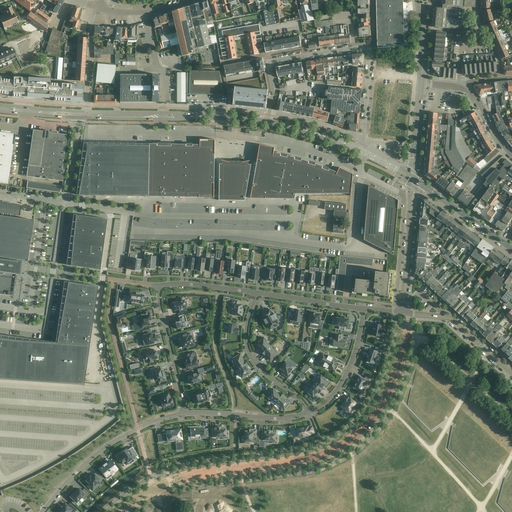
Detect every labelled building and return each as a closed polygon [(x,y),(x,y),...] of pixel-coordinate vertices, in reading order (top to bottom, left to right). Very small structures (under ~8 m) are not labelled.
[(14,0),(16,1),(29,11),(39,1),(40,0),(14,0)] [(53,3),(50,9),(57,13),(59,9),(60,8),(65,0),(64,0),(59,0),(56,6),(53,3)] [(210,9),(207,0),(202,2),(207,25),(214,24),(213,20),(211,15),(208,16),(206,9),(210,9)] [(223,4),(221,0),(210,0),(213,8),(214,15),(219,14),(225,13),(224,10),(218,11),(217,6),(223,4)] [(229,4),(227,0),(221,0),(223,4),(224,10),(225,13),(225,14),(230,12),(228,6),(226,7),(226,5),(229,4)] [(227,0),(229,4),(231,11),(233,17),(235,16),(236,16),(233,10),(241,7),(238,0),(227,0)] [(255,0),(256,1),(256,2),(257,6),(258,11),(264,10),(262,4),(261,0),(255,0)] [(274,0),(276,10),(281,9),(282,9),(283,8),(284,7),(283,5),(282,4),(281,4),(280,0),(274,0)] [(317,0),(314,0),(312,0),(311,1),(311,3),(312,11),(319,10),(317,0)] [(376,0),(378,50),(396,50),(398,45),(400,45),(400,49),(399,49),(408,49),(409,49),(410,49),(410,48),(411,48),(411,47),(411,46),(410,7),(408,7),(407,2),(403,3),(402,0),(376,0)] [(445,0),(445,5),(443,5),(442,8),(455,9),(455,6),(463,7),(463,0),(445,0)] [(207,25),(202,2),(189,6),(198,48),(200,47),(211,45),(217,43),(216,35),(209,36),(207,25)] [(312,11),(311,3),(301,7),(301,10),(298,10),(299,13),(301,20),(301,22),(314,20),(314,19),(314,18),(313,17),(312,11)] [(73,29),(76,30),(79,20),(83,9),(74,5),(70,16),(71,16),(66,29),(65,29),(65,30),(70,32),(73,29)] [(198,48),(189,6),(173,12),(178,33),(180,44),(183,56),(187,55),(188,59),(186,60),(187,65),(197,63),(195,57),(191,59),(190,55),(195,54),(195,55),(200,53),(198,48)] [(11,8),(10,8),(2,12),(3,15),(1,16),(2,18),(0,18),(4,28),(17,22),(11,8)] [(462,10),(455,9),(442,8),(437,8),(435,27),(461,30),(464,27),(466,14),(462,10)] [(38,9),(34,14),(46,23),(47,22),(50,18),(38,9)] [(281,9),(276,10),(268,12),(264,13),(266,26),(283,23),(283,20),(281,9)] [(369,14),(370,9),(358,9),(358,14),(362,14),(362,16),(358,16),(358,19),(361,19),(364,19),(364,14),(369,14)] [(25,16),(26,18),(28,19),(47,33),(49,25),(49,24),(47,22),(46,23),(34,14),(33,13),(33,14),(29,11),(25,16)] [(178,33),(173,12),(166,15),(171,35),(178,33)] [(301,20),(299,13),(295,14),(296,17),(283,20),(283,23),(301,20)] [(52,29),(48,42),(45,52),(59,54),(60,44),(63,34),(65,30),(65,29),(66,29),(71,16),(70,16),(67,15),(60,32),(52,29)] [(171,35),(166,15),(159,17),(164,36),(171,35)] [(164,36),(159,17),(153,19),(155,28),(159,27),(161,37),(164,36)] [(322,27),(321,22),(321,18),(314,19),(314,20),(315,28),(317,28),(322,27)] [(494,21),(486,25),(485,25),(487,28),(486,28),(487,29),(488,30),(496,26),(494,21)] [(138,38),(138,24),(128,28),(127,28),(127,40),(137,41),(138,38)] [(247,34),(260,32),(259,24),(238,28),(240,36),(247,34)] [(105,28),(95,26),(94,34),(99,35),(99,36),(104,37),(104,36),(104,33),(105,28)] [(498,31),(496,26),(488,30),(488,31),(488,32),(490,35),(498,31)] [(355,31),(355,37),(371,36),(370,27),(359,28),(358,30),(355,31)] [(127,40),(127,28),(121,28),(119,36),(120,36),(119,41),(120,42),(121,40),(127,40)] [(240,36),(238,28),(222,31),(223,38),(233,37),(240,36)] [(503,35),(501,30),(498,31),(490,35),(491,38),(491,39),(492,39),(492,40),(503,35)] [(261,35),(260,32),(247,34),(247,35),(247,36),(247,37),(248,39),(247,39),(248,39),(248,41),(256,40),(256,39),(255,36),(261,35)] [(180,44),(178,33),(171,35),(164,36),(161,37),(164,48),(177,45),(180,44)] [(317,34),(318,39),(320,47),(325,46),(323,34),(321,35),(321,33),(317,34)] [(505,40),(503,35),(492,40),(492,41),(493,42),(494,45),(502,41),(505,40)] [(233,38),(233,37),(223,38),(219,39),(220,42),(225,41),(226,45),(234,44),(234,42),(234,41),(233,40),(233,39),(233,38)] [(309,45),(308,42),(309,49),(319,47),(317,37),(314,38),(314,43),(311,43),(312,44),(309,45)] [(261,38),(256,39),(256,40),(248,41),(248,42),(248,41),(248,42),(248,43),(248,44),(249,44),(249,46),(249,48),(258,47),(257,46),(257,43),(262,42),(261,38)] [(505,46),(502,41),(494,45),(496,48),(495,48),(496,49),(496,50),(505,46)] [(234,44),(226,45),(220,46),(221,49),(226,48),(227,52),(235,51),(235,49),(235,48),(235,47),(235,46),(234,46),(234,45),(234,44)] [(263,45),(257,46),(258,47),(249,48),(249,49),(249,50),(250,50),(250,51),(250,53),(250,55),(259,54),(258,50),(263,49),(263,45)] [(507,51),(505,46),(496,50),(497,50),(496,51),(497,51),(497,52),(499,54),(507,51)] [(7,51),(11,60),(17,58),(13,49),(7,51)] [(2,53),(7,63),(11,60),(7,51),(2,53)] [(235,51),(227,52),(222,53),(222,56),(228,55),(228,59),(237,58),(237,57),(237,58),(237,57),(236,56),(236,54),(236,53),(236,52),(235,52),(235,51)] [(509,56),(507,51),(499,54),(500,57),(500,58),(500,59),(501,59),(501,60),(505,58),(508,56),(509,56)] [(62,59),(46,57),(45,65),(33,64),(32,76),(14,74),(8,74),(21,68),(17,58),(11,60),(7,63),(2,65),(0,65),(0,93),(8,95),(8,93),(12,93),(12,97),(26,98),(26,97),(49,99),(49,96),(54,97),(53,101),(82,103),(83,86),(70,85),(70,84),(61,84),(62,59)] [(257,60),(258,67),(258,69),(259,72),(264,71),(265,71),(265,70),(265,69),(264,66),(265,65),(265,63),(264,64),(263,60),(263,59),(263,58),(262,59),(261,59),(260,59),(259,59),(258,59),(257,60),(256,60),(257,60)] [(325,75),(323,59),(316,60),(317,69),(318,76),(325,75)] [(258,69),(258,67),(257,60),(256,60),(255,60),(254,61),(253,61),(250,61),(251,68),(252,70),(258,69)] [(252,70),(251,68),(250,61),(249,62),(249,61),(248,62),(247,62),(244,62),(245,69),(245,72),(252,70)] [(245,72),(245,69),(244,62),(243,62),(243,63),(242,63),(241,63),(240,63),(237,64),(238,70),(239,73),(245,72)] [(433,74),(435,76),(437,74),(441,78),(446,78),(447,69),(442,68),(442,63),(438,63),(433,62),(432,68),(436,71),(433,74)] [(115,66),(97,64),(95,82),(114,84),(115,66)] [(239,73),(238,70),(237,64),(236,64),(235,64),(234,64),(231,65),(232,71),(232,74),(239,73)] [(232,71),(231,65),(230,65),(229,65),(228,65),(227,65),(227,66),(224,66),(226,75),(232,74),(232,71)] [(220,72),(190,71),(190,73),(187,73),(187,94),(190,94),(223,95),(220,72)] [(177,73),(177,102),(186,102),(186,93),(186,73),(177,73)] [(158,75),(120,75),(120,102),(158,102),(158,97),(158,93),(158,85),(159,85),(159,82),(158,82),(158,75)] [(234,99),(233,105),(234,105),(239,106),(242,106),(244,106),(245,106),(247,107),(248,107),(250,107),(255,107),(255,108),(256,108),(256,107),(258,108),(261,108),(260,108),(261,108),(266,108),(266,109),(267,102),(267,101),(267,98),(268,98),(268,96),(268,93),(268,90),(267,82),(267,83),(242,87),(235,87),(235,88),(229,90),(229,89),(228,90),(230,99),(234,99)] [(493,92),(492,83),(483,84),(484,93),(486,93),(491,92),(493,92)] [(484,93),(483,84),(475,86),(474,88),(481,99),(487,97),(486,93),(484,93)] [(361,90),(326,87),(325,100),(332,100),(354,102),(353,104),(358,105),(360,105),(360,106),(361,90)] [(353,104),(354,102),(332,100),(331,107),(339,107),(338,110),(343,111),(345,112),(347,113),(351,113),(359,114),(360,105),(358,105),(353,104)] [(276,110),(283,112),(285,102),(278,101),(276,110)] [(312,118),(317,119),(320,110),(321,108),(315,107),(312,118)] [(339,107),(331,107),(330,122),(329,123),(332,124),(333,124),(336,116),(338,110),(339,107)] [(478,116),(476,112),(466,117),(459,121),(456,121),(455,126),(458,128),(461,126),(468,122),(478,116)] [(338,117),(336,116),(333,124),(337,126),(342,115),(339,114),(338,117)] [(497,115),(497,114),(496,114),(491,115),(495,123),(502,119),(500,114),(497,115)] [(481,121),(478,116),(468,122),(461,126),(458,128),(459,130),(470,124),(471,126),(481,121)] [(508,119),(508,117),(502,119),(495,123),(497,128),(505,124),(503,121),(508,119)] [(453,120),(449,120),(448,125),(448,129),(446,140),(446,144),(446,145),(445,149),(443,149),(443,153),(444,154),(445,157),(447,160),(448,163),(450,166),(451,168),(458,173),(461,168),(465,162),(471,154),(471,153),(472,153),(469,148),(463,137),(459,130),(458,128),(455,126),(456,121),(453,120)] [(483,126),(481,121),(471,126),(469,128),(470,130),(472,128),(474,131),(483,126)] [(350,124),(349,124),(348,129),(356,132),(358,131),(358,125),(350,124)] [(506,125),(506,124),(505,124),(497,128),(499,132),(500,133),(507,129),(505,125),(506,125)] [(485,130),(483,126),(474,131),(470,133),(473,137),(485,130)] [(509,132),(507,129),(500,133),(501,134),(504,137),(510,133),(511,132),(510,131),(509,132)] [(33,130),(32,135),(26,176),(62,181),(64,170),(62,170),(67,135),(48,132),(48,131),(45,131),(45,132),(33,130)] [(488,135),(485,130),(473,137),(472,138),(473,140),(477,138),(478,140),(488,135)] [(0,183),(8,184),(15,134),(10,134),(0,132),(0,183)] [(490,140),(488,135),(478,140),(474,143),(475,145),(479,143),(481,145),(490,140)] [(121,145),(97,145),(89,145),(78,196),(89,196),(135,197),(141,197),(149,197),(171,197),(175,197),(181,197),(185,197),(213,198),(214,198),(215,153),(215,148),(215,147),(215,141),(215,140),(214,140),(208,140),(207,140),(202,140),(202,139),(200,139),(200,141),(200,145),(193,145),(193,147),(186,147),(186,144),(171,144),(171,146),(157,146),(157,144),(135,144),(135,146),(121,145)] [(493,144),(490,140),(481,145),(479,146),(481,151),(484,150),(493,144)] [(496,148),(493,144),(484,150),(486,153),(485,153),(486,155),(487,156),(490,154),(492,152),(494,150),(496,148)] [(260,146),(259,152),(258,153),(259,153),(258,158),(251,199),(295,199),(296,194),(351,194),(351,196),(353,181),(353,175),(353,174),(352,173),(340,168),(339,169),(337,172),(329,169),(329,171),(322,169),(323,167),(316,164),(315,166),(308,164),(309,162),(302,159),(301,161),(294,160),(295,158),(288,156),(287,158),(280,156),(281,154),(274,153),(274,149),(275,149),(275,147),(273,147),(268,146),(267,146),(261,145),(260,145),(260,146)] [(471,154),(465,162),(468,164),(474,169),(476,165),(478,164),(471,159),(474,155),(471,153),(471,154)] [(489,175),(487,177),(485,179),(486,180),(483,184),(489,188),(491,186),(491,185),(495,189),(498,186),(504,178),(506,175),(511,166),(511,164),(506,159),(504,161),(502,163),(500,165),(497,167),(495,169),(493,171),(491,173),(489,175)] [(222,160),(222,161),(223,161),(223,164),(220,164),(219,200),(245,201),(251,164),(248,164),(249,161),(250,161),(248,161),(243,162),(242,162),(242,163),(237,164),(234,164),(229,163),(230,163),(230,162),(228,162),(223,161),(222,160)] [(474,169),(468,164),(464,170),(461,168),(458,173),(456,175),(459,178),(461,179),(464,181),(463,184),(453,196),(457,200),(462,192),(464,191),(478,172),(474,169)] [(438,165),(436,166),(434,167),(434,168),(424,167),(424,174),(425,176),(427,177),(432,171),(433,170),(438,168),(438,165)] [(458,173),(451,168),(450,169),(444,174),(441,177),(435,183),(445,191),(453,180),(456,175),(458,173)] [(433,171),(432,171),(427,177),(431,180),(436,174),(439,172),(438,170),(433,171)] [(440,172),(439,172),(436,174),(431,180),(435,183),(441,177),(444,174),(441,172),(440,172)] [(454,180),(453,180),(445,191),(449,194),(457,183),(454,181),(454,180)] [(27,181),(27,183),(26,188),(61,193),(62,186),(57,186),(27,181)] [(463,184),(458,181),(457,183),(449,194),(453,196),(463,184)] [(489,188),(483,184),(475,195),(478,196),(476,199),(475,198),(472,203),(469,208),(473,210),(473,211),(473,210),(489,188)] [(399,200),(374,188),(370,186),(369,185),(368,194),(365,234),(364,240),(371,243),(386,251),(394,255),(394,249),(398,209),(399,200)] [(480,216),(486,206),(494,194),(497,190),(495,189),(491,185),(491,186),(489,188),(473,210),(473,211),(480,215),(480,216)] [(511,185),(510,188),(505,185),(502,189),(503,190),(511,196),(511,194),(511,185)] [(500,193),(497,190),(494,194),(486,206),(480,216),(484,218),(490,209),(493,205),(494,203),(496,200),(498,198),(501,194),(500,193)] [(511,195),(511,196),(503,190),(501,194),(498,198),(503,202),(505,200),(508,201),(509,199),(511,200),(508,206),(511,208),(511,195)] [(463,193),(462,192),(457,200),(467,206),(471,200),(463,194),(463,193)] [(507,208),(496,200),(494,203),(502,208),(503,209),(505,210),(511,214),(511,208),(508,206),(507,208)] [(434,204),(428,201),(424,207),(426,208),(427,209),(427,212),(429,213),(430,211),(429,210),(434,204)] [(33,220),(32,220),(28,220),(28,219),(27,219),(24,219),(23,219),(20,219),(19,218),(15,218),(15,215),(16,215),(17,215),(18,215),(19,215),(19,216),(20,216),(20,214),(20,213),(20,211),(21,209),(20,209),(21,208),(21,207),(21,205),(19,205),(17,205),(16,205),(13,204),(10,204),(9,204),(8,204),(7,203),(7,204),(5,203),(4,203),(2,203),(1,203),(0,202),(0,293),(2,294),(3,294),(6,295),(7,295),(10,295),(13,296),(13,295),(13,294),(13,293),(13,291),(13,290),(14,288),(13,288),(14,287),(14,285),(14,284),(14,282),(15,282),(15,281),(14,281),(15,280),(15,278),(15,277),(16,274),(19,275),(20,269),(20,267),(20,265),(21,265),(21,260),(22,260),(27,261),(27,260),(28,257),(28,256),(28,253),(29,253),(29,252),(28,252),(29,249),(29,248),(30,245),(30,244),(30,241),(30,240),(31,237),(31,236),(31,233),(32,232),(31,232),(32,229),(32,228),(32,225),(33,225),(33,224),(33,221),(33,220)] [(347,204),(325,202),(325,210),(346,212),(347,204)] [(491,224),(493,225),(498,218),(501,214),(502,211),(503,209),(502,208),(494,203),(493,205),(495,207),(494,209),(497,210),(489,222),(491,224)] [(430,214),(432,216),(433,214),(433,213),(438,207),(434,204),(429,210),(430,211),(429,213),(430,214)] [(432,216),(436,218),(442,210),(438,207),(433,213),(433,214),(432,216)] [(492,209),(490,209),(484,218),(489,222),(497,210),(494,209),(492,211),(491,210),(492,209)] [(511,214),(505,210),(503,209),(502,211),(501,214),(505,216),(511,221),(511,218),(511,214)] [(446,214),(442,210),(436,218),(438,220),(435,224),(438,226),(446,214)] [(451,216),(446,214),(438,226),(440,227),(443,223),(445,225),(451,216)] [(498,218),(508,225),(511,221),(505,216),(501,214),(498,218)] [(70,265),(70,266),(71,266),(71,265),(76,266),(100,270),(107,219),(83,216),(76,215),(75,215),(75,216),(76,216),(75,222),(75,223),(74,229),(74,230),(74,236),(73,236),(73,237),(73,244),(72,244),(73,244),(72,251),(71,258),(71,265),(70,265)] [(451,216),(445,225),(442,228),(443,228),(439,232),(439,233),(441,235),(447,226),(449,228),(455,220),(451,216)] [(335,217),(333,233),(344,234),(345,218),(335,217)] [(504,231),(508,225),(498,218),(493,225),(502,231),(504,231)] [(428,220),(420,219),(419,224),(427,229),(428,220)] [(459,223),(455,220),(449,228),(448,230),(452,233),(459,223)] [(464,226),(459,223),(452,233),(451,234),(449,237),(451,239),(452,237),(455,239),(464,226)] [(427,229),(419,224),(419,232),(428,233),(429,234),(430,234),(430,230),(428,229),(427,229)] [(468,229),(464,226),(455,239),(451,243),(454,245),(457,240),(460,241),(462,238),(468,229)] [(473,232),(468,229),(462,238),(460,241),(457,245),(461,249),(463,247),(473,232)] [(478,236),(473,232),(463,247),(465,249),(467,246),(469,243),(472,244),(478,236)] [(482,239),(478,236),(472,244),(469,248),(472,249),(474,246),(476,248),(482,239)] [(488,243),(482,239),(476,248),(471,255),(477,260),(488,243)] [(494,248),(488,243),(477,260),(483,264),(488,256),(494,248)] [(499,251),(494,248),(488,256),(490,258),(487,262),(489,264),(489,263),(499,251)] [(167,256),(162,256),(161,267),(169,267),(169,263),(170,261),(173,262),(173,252),(167,251),(167,253),(167,256)] [(218,268),(217,273),(223,274),(225,262),(220,261),(221,251),(216,251),(214,267),(218,268)] [(506,256),(503,254),(499,251),(489,263),(489,264),(489,265),(491,266),(495,262),(499,265),(501,263),(506,256)] [(145,252),(145,258),(148,259),(147,268),(155,269),(156,257),(148,256),(148,253),(145,252)] [(140,271),(142,259),(136,259),(136,255),(131,254),(130,260),(133,261),(131,270),(140,271)] [(206,259),(205,264),(207,264),(206,270),(213,271),(214,260),(210,259),(211,254),(206,254),(206,259)] [(182,267),(185,268),(186,257),(182,256),(182,259),(176,259),(175,262),(174,262),(174,269),(179,269),(179,268),(182,268),(182,267)] [(511,259),(506,256),(499,265),(502,267),(500,269),(500,270),(498,272),(500,274),(501,271),(503,270),(503,269),(505,267),(511,259)] [(188,269),(195,270),(196,259),(190,258),(189,265),(188,269)] [(204,271),(205,264),(206,259),(199,258),(198,270),(204,271)] [(226,258),(226,264),(228,264),(227,272),(234,273),(235,261),(229,260),(230,258),(226,258)] [(507,269),(501,277),(495,272),(487,284),(485,286),(496,295),(500,289),(502,287),(511,272),(511,260),(511,259),(505,267),(507,269)] [(239,266),(237,278),(245,279),(246,272),(249,272),(251,262),(247,262),(246,267),(239,266)] [(465,264),(464,265),(462,268),(468,273),(471,268),(465,264)] [(264,266),(260,265),(259,270),(253,269),(251,279),(258,280),(259,277),(263,278),(264,266)] [(279,267),(278,281),(284,282),(285,271),(288,272),(289,269),(289,268),(279,267)] [(433,268),(425,267),(425,269),(418,277),(422,280),(431,269),(432,269),(433,268)] [(439,269),(437,267),(433,271),(432,269),(431,269),(422,280),(426,283),(439,269)] [(268,269),(266,280),(267,280),(267,281),(272,282),(272,281),(273,274),(274,274),(274,273),(277,273),(278,268),(273,268),(273,269),(268,269)] [(294,277),(298,277),(299,271),(299,269),(295,268),(295,270),(289,269),(288,272),(287,282),(293,283),(294,277)] [(425,269),(415,268),(415,273),(416,274),(418,277),(425,269)] [(443,269),(441,268),(439,269),(426,283),(429,287),(437,279),(436,278),(435,279),(434,278),(443,269)] [(299,271),(297,283),(303,284),(304,278),(308,279),(309,270),(305,270),(305,272),(299,271)] [(390,273),(384,272),(376,271),(375,281),(379,282),(378,283),(375,283),(369,282),(369,280),(356,279),(355,289),(355,293),(357,293),(362,293),(367,294),(374,295),(374,296),(380,297),(380,295),(382,295),(384,296),(388,296),(388,294),(390,279),(390,273)] [(338,280),(338,273),(336,272),(335,276),(329,275),(328,287),(334,288),(335,280),(338,280)] [(511,272),(502,287),(500,289),(506,293),(511,288),(509,287),(511,281),(511,272)] [(447,275),(445,274),(438,281),(437,280),(437,279),(429,287),(433,290),(444,278),(447,275)] [(446,280),(444,278),(433,290),(437,294),(444,287),(442,285),(446,280)] [(487,284),(479,278),(477,280),(481,283),(485,286),(487,284)] [(481,283),(477,280),(475,283),(473,285),(477,289),(479,286),(481,283)] [(0,338),(0,379),(84,385),(89,346),(93,315),(97,286),(74,283),(68,283),(68,282),(68,283),(67,289),(66,290),(67,290),(66,296),(65,296),(65,297),(66,297),(64,304),(63,311),(62,318),(61,318),(62,318),(60,325),(59,332),(58,339),(57,339),(57,340),(58,340),(57,344),(51,343),(50,343),(44,343),(44,342),(43,342),(43,343),(36,342),(29,342),(29,341),(29,342),(22,341),(15,341),(15,340),(14,340),(14,341),(8,340),(8,339),(7,339),(7,340),(1,339),(1,338),(0,338),(0,339),(0,338)] [(448,286),(446,284),(444,287),(437,294),(441,298),(448,290),(446,288),(448,286)] [(511,288),(506,293),(501,299),(505,302),(507,304),(509,302),(511,297),(511,288)] [(450,292),(448,290),(441,298),(445,301),(455,291),(453,289),(450,292)] [(445,301),(449,305),(456,297),(460,294),(461,292),(457,289),(455,291),(445,301)] [(129,293),(128,301),(131,302),(131,303),(141,304),(141,303),(142,303),(143,302),(144,299),(143,299),(143,298),(144,296),(142,295),(140,295),(140,294),(136,293),(136,294),(129,293)] [(463,296),(460,294),(456,297),(449,305),(452,308),(463,296)] [(468,298),(464,295),(463,296),(452,308),(456,311),(468,298)] [(473,300),(469,297),(468,298),(456,311),(460,314),(473,300)] [(474,299),(473,300),(460,314),(464,318),(470,311),(471,309),(470,307),(476,300),(474,299)] [(172,304),(171,304),(172,308),(173,307),(174,308),(174,310),(177,310),(178,314),(187,312),(185,307),(186,307),(185,306),(187,305),(186,302),(184,302),(184,300),(180,301),(180,300),(176,302),(176,303),(172,303),(172,304)] [(234,311),(233,315),(242,316),(242,312),(243,305),(238,304),(239,301),(232,300),(231,304),(232,304),(232,307),(231,310),(233,310),(233,311),(234,311)] [(480,308),(478,306),(472,313),(470,311),(464,318),(468,321),(474,315),(480,308)] [(492,308),(490,306),(487,310),(486,309),(484,311),(484,312),(480,316),(480,317),(479,319),(474,315),(468,321),(475,328),(485,316),(489,312),(492,308)] [(269,308),(266,310),(275,328),(279,326),(276,320),(277,319),(275,314),(272,315),(269,308)] [(275,328),(266,310),(262,312),(266,319),(264,320),(266,325),(268,324),(271,330),(275,328)] [(303,311),(295,310),(294,319),(291,318),(290,323),(293,324),(294,321),(296,321),(296,322),(299,323),(299,322),(301,322),(302,316),(303,316),(304,311),(303,311)] [(150,325),(149,321),(151,320),(150,316),(151,316),(149,311),(145,312),(146,314),(145,314),(140,315),(141,315),(137,316),(139,323),(134,325),(135,331),(142,329),(142,327),(150,325)] [(319,329),(322,329),(324,321),(321,321),(321,319),(321,318),(322,314),(317,313),(312,312),(312,316),(310,315),(309,321),(311,322),(311,323),(315,324),(315,325),(319,326),(319,329)] [(176,325),(177,329),(185,327),(184,322),(183,322),(182,318),(185,318),(184,314),(178,316),(179,319),(175,320),(175,322),(175,323),(176,325)] [(349,323),(349,319),(345,319),(345,317),(341,316),(341,318),(336,317),(335,325),(345,327),(344,330),(351,331),(352,323),(349,323)] [(487,317),(485,316),(475,328),(478,331),(486,323),(490,319),(487,317)] [(494,322),(492,320),(488,324),(486,323),(478,331),(482,334),(492,324),(494,322)] [(499,323),(497,322),(494,326),(492,324),(482,334),(486,338),(499,323)] [(486,338),(497,348),(505,339),(507,337),(506,336),(505,338),(502,336),(497,332),(502,326),(499,323),(486,338)] [(235,334),(239,334),(239,331),(237,330),(238,326),(236,325),(228,324),(227,333),(235,334)] [(382,327),(382,325),(375,324),(374,327),(373,331),(374,331),(373,336),(380,337),(381,333),(385,333),(386,327),(382,327)] [(143,346),(146,345),(154,343),(153,342),(156,341),(155,336),(154,336),(154,334),(151,335),(150,329),(142,331),(143,335),(141,336),(142,341),(143,346)] [(182,347),(186,346),(186,348),(190,347),(190,345),(194,344),(192,336),(190,337),(189,333),(179,336),(180,339),(179,340),(180,344),(181,347),(182,347)] [(333,346),(343,348),(344,340),(342,340),(342,335),(336,335),(335,339),(334,339),(333,346)] [(511,338),(508,336),(507,337),(505,339),(497,348),(500,351),(511,338)] [(260,351),(263,353),(271,346),(267,342),(267,341),(264,337),(257,344),(256,345),(259,348),(259,347),(262,349),(260,351)] [(511,337),(511,338),(500,351),(504,354),(511,344),(511,337)] [(302,342),(301,348),(308,351),(309,343),(302,342)] [(274,351),(271,346),(263,353),(265,356),(266,355),(269,357),(268,358),(270,361),(271,360),(278,354),(275,350),(274,351)] [(368,354),(368,355),(366,360),(367,360),(366,361),(374,364),(378,352),(381,353),(382,349),(376,348),(375,351),(370,349),(369,353),(368,353),(368,354)] [(157,359),(156,352),(154,353),(153,349),(142,352),(144,359),(145,358),(146,359),(147,363),(153,362),(152,360),(157,359)] [(192,353),(183,355),(185,363),(184,363),(184,364),(183,364),(184,367),(185,367),(185,369),(190,368),(191,367),(191,366),(194,365),(194,366),(195,366),(198,365),(196,358),(197,358),(195,352),(192,353)] [(328,357),(322,353),(320,358),(337,367),(339,364),(332,360),(334,358),(329,355),(328,357)] [(235,363),(238,368),(247,363),(245,360),(244,361),(242,357),(243,357),(241,354),(231,359),(234,364),(235,363)] [(285,355),(279,363),(279,364),(280,363),(283,365),(280,369),(284,371),(283,373),(282,374),(288,378),(291,375),(290,374),(294,367),(286,361),(288,358),(285,355)] [(337,367),(320,358),(318,362),(324,365),(323,366),(328,369),(329,367),(336,370),(337,367)] [(248,366),(247,363),(238,368),(240,373),(240,374),(242,378),(252,373),(250,370),(249,370),(247,367),(248,366)] [(150,370),(151,374),(153,373),(155,381),(159,380),(160,381),(160,382),(166,380),(165,375),(162,376),(160,369),(158,370),(157,368),(150,370)] [(304,379),(310,375),(307,370),(301,375),(304,379)] [(203,376),(202,372),(196,374),(195,374),(193,374),(193,375),(186,377),(188,382),(188,381),(189,384),(192,383),(192,384),(194,384),(194,383),(196,382),(196,383),(200,382),(199,381),(201,381),(200,377),(203,376)] [(318,380),(314,384),(321,391),(324,388),(323,387),(325,385),(326,386),(328,383),(328,382),(321,375),(317,379),(318,380)] [(354,387),(353,388),(354,388),(359,391),(359,392),(362,394),(365,389),(363,388),(367,381),(367,380),(360,376),(359,376),(359,377),(360,377),(358,381),(357,381),(357,382),(357,383),(356,383),(354,388),(354,387)] [(321,391),(314,384),(310,388),(309,387),(306,391),(312,398),(313,398),(316,396),(315,395),(318,392),(319,393),(321,391)] [(271,400),(276,403),(282,395),(279,393),(278,394),(275,392),(276,391),(273,389),(267,397),(271,400)] [(195,399),(194,400),(195,402),(196,403),(196,404),(202,402),(202,403),(203,403),(203,402),(208,400),(208,398),(211,397),(209,390),(202,392),(202,391),(198,392),(198,393),(194,394),(195,398),(194,398),(195,399)] [(256,391),(253,394),(259,400),(262,397),(256,391)] [(168,407),(173,406),(171,399),(170,400),(169,397),(170,397),(169,393),(160,395),(162,401),(161,401),(162,407),(168,406),(168,407)] [(285,397),(282,395),(276,403),(281,407),(280,407),(284,410),(291,402),(288,399),(287,400),(284,398),(285,397)] [(358,401),(350,395),(348,398),(344,403),(346,405),(344,408),(345,409),(344,411),(350,415),(355,409),(353,408),(358,401)] [(200,426),(187,427),(190,427),(190,433),(188,433),(188,441),(188,437),(199,436),(200,439),(208,438),(208,429),(204,429),(204,428),(200,429),(200,427),(200,426)] [(212,437),(220,437),(221,439),(228,439),(228,431),(225,431),(225,429),(222,430),(222,427),(215,428),(212,428),(212,437)] [(299,438),(310,435),(310,434),(314,433),(312,427),(308,428),(308,427),(297,429),(299,438)] [(245,432),(245,437),(243,436),(242,443),(250,444),(250,442),(253,442),(253,438),(256,438),(256,430),(253,430),(247,429),(246,432),(245,432)] [(166,431),(166,433),(166,434),(168,442),(174,441),(175,440),(176,440),(177,447),(180,447),(181,450),(183,450),(182,441),(180,430),(173,431),(173,430),(172,430),(172,431),(171,431),(171,430),(166,431)] [(260,439),(259,447),(263,447),(264,447),(265,442),(270,443),(277,443),(278,443),(278,437),(278,436),(276,436),(276,434),(272,434),(273,431),(266,431),(262,431),(262,440),(260,439)] [(121,457),(117,459),(121,464),(124,462),(126,464),(128,463),(129,465),(134,461),(133,459),(135,458),(138,456),(132,447),(129,450),(128,451),(126,449),(119,454),(121,457)] [(101,468),(99,469),(106,477),(111,473),(111,474),(112,473),(114,472),(117,469),(111,461),(107,464),(107,463),(106,463),(103,465),(103,466),(102,467),(101,468)] [(90,476),(86,480),(89,484),(88,486),(90,489),(97,483),(100,480),(100,481),(103,479),(97,472),(94,475),(91,478),(91,477),(90,476)] [(73,493),(70,497),(76,503),(82,497),(84,499),(89,494),(84,489),(82,491),(79,489),(74,494),(73,493)] [(60,508),(57,511),(58,511),(57,511),(70,511),(72,510),(74,511),(77,510),(69,503),(67,506),(65,504),(63,506),(62,506),(61,507),(61,508),(60,509),(60,508)]
